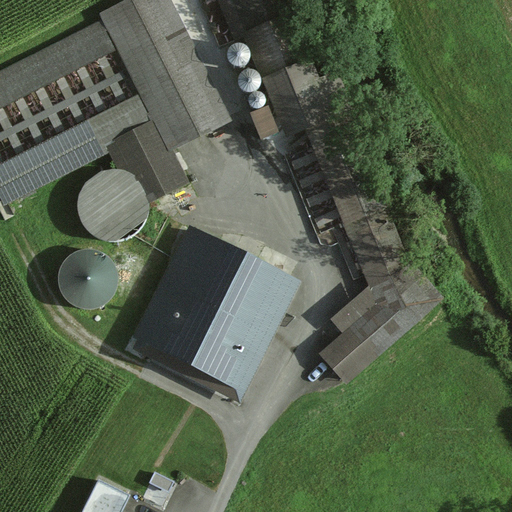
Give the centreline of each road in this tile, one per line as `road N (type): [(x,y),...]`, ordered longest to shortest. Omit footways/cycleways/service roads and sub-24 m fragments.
road 1 (track): [(264,419),(319,291),(261,136),(187,0)]
road 2 (track): [(264,419),(143,371),(59,325),(13,231)]
